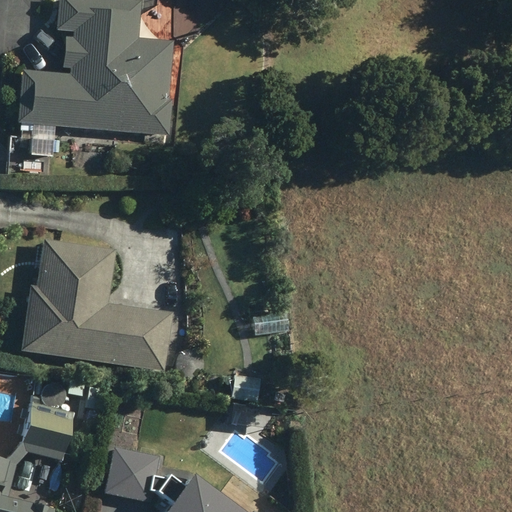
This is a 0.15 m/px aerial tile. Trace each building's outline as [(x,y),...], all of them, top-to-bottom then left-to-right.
[(59,0),(57,29),(74,30),(73,36),(65,36),(62,66),(70,66),(70,73),(23,69),(18,122),(168,135),(171,100),(168,100),(173,40),(137,37),(140,0),(136,0),(59,0)] [(189,0),(188,0),(164,26),(183,45),(208,18),(189,0)] [(29,136),(28,154),(53,155),(54,137),(29,136)] [(85,151),(84,167),(106,169),(107,154),(85,151)] [(30,285),(21,350),(164,372),(173,312),(107,303),(115,250),(43,239),(36,286),(30,285)] [(231,398),(257,403),(261,381),(235,377),(231,398)] [(0,511),(49,511),(51,509),(6,497),(15,463),(27,451),(61,460),(73,412),(31,401),(20,443),(7,458),(0,455),(0,511)] [(153,459),(109,451),(100,498),(145,506),(146,495),(158,498),(164,503),(157,511),(228,511),(189,483),(184,490),(167,477),(163,483),(149,479),(153,459)]
